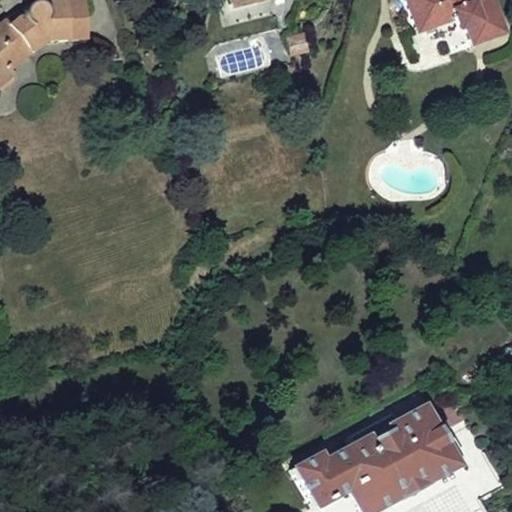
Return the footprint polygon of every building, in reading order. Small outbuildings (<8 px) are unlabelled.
[(0,65),(3,63),(9,70),(29,54),(26,48),(43,35),(43,43),(83,41),(81,0),(39,2),(37,4),(33,4),(29,4),(26,7),(23,10),(21,13),(21,18),(16,18),(8,25),(3,20),(0,22),(0,65)] [(227,0),(230,10),(266,0),(227,0)] [(402,0),(414,35),(450,22),(453,32),(461,29),(467,48),(501,36),(488,0),(402,0)] [(3,63),(0,65),(0,84),(13,75),(9,70),(3,63)] [(316,456),(289,471),(311,510),(313,508),(315,511),(370,511),(453,468),(449,462),(458,456),(449,440),(440,446),(420,409),(396,422),(392,414),(348,439),(352,446),(320,463),(316,456)] [(232,446),(223,450),(229,462),(238,458),(232,446)]
